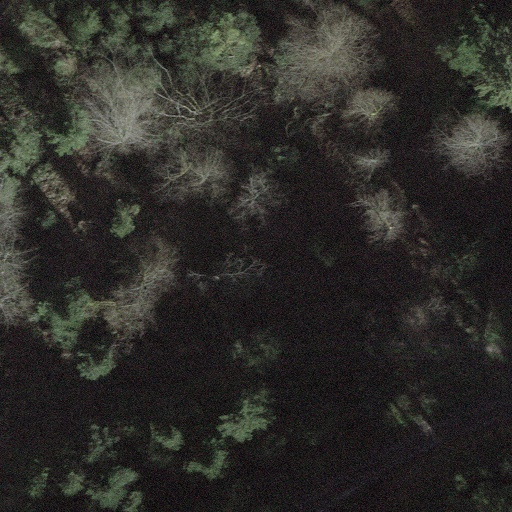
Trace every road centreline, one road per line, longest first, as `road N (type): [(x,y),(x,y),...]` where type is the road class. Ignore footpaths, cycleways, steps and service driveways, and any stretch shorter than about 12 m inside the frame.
road 1 (track): [(511,351),(288,354),(0,384)]
road 2 (track): [(511,399),(413,435),(345,476),(306,511)]
